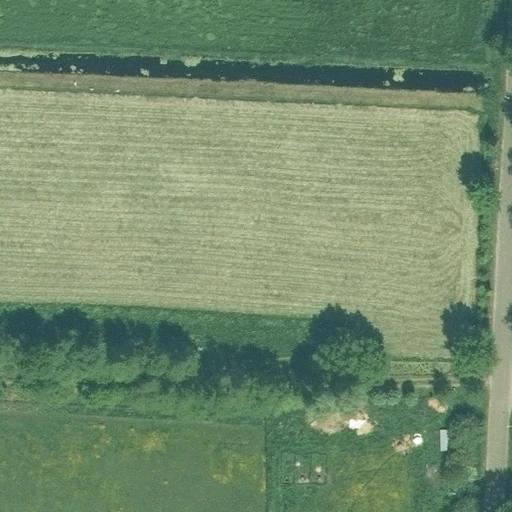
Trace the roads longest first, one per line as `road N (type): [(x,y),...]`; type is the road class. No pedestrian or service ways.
road 1 (track): [(511,391),(0,369)]
road 2 (tertiary): [(491,511),(511,100)]
